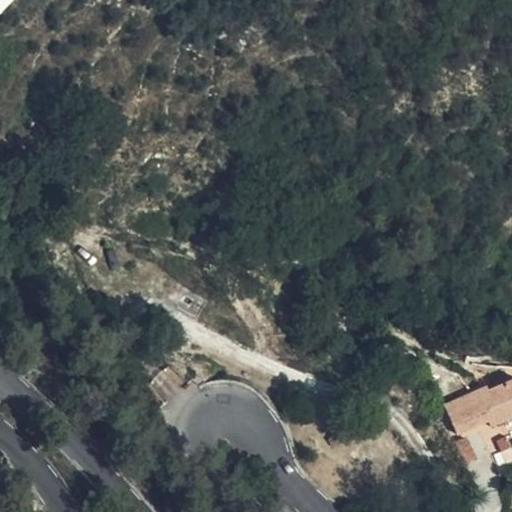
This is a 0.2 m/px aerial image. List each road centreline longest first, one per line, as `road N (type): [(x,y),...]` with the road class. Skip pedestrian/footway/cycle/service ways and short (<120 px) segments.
road 1 (tertiary): [(251,511),(191,453),(198,421),(226,411),(316,511)]
road 2 (tertiary): [(0,377),(137,511)]
